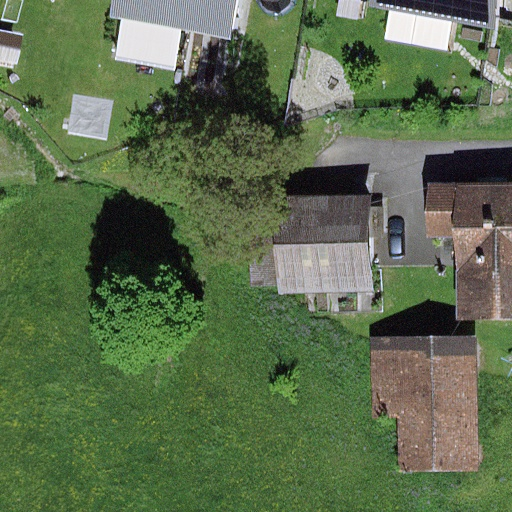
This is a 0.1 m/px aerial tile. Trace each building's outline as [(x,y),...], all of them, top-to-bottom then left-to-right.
[(128,0),(126,14),(248,36),(254,0),(128,0)] [(511,0),(384,0),(384,5),(511,29),(511,0)] [(20,36),(0,31),(0,60),(13,64),(20,36)] [(511,182),(440,183),(440,238),(471,238),(472,319),(511,318),(511,182)] [(294,208),(259,209),(261,281),(284,280),(285,296),(390,293),(387,196),(294,199),(294,208)] [(486,335),(373,336),(374,417),(409,417),(409,469),(487,469),(486,335)]
